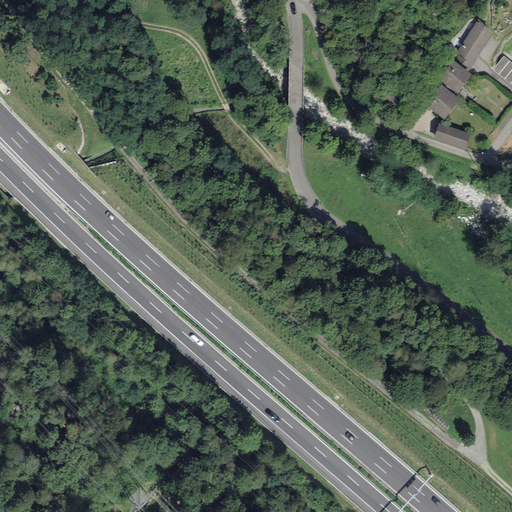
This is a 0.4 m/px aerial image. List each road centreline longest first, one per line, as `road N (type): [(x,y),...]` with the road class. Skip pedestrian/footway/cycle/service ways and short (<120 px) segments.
road 1 (track): [(5,0),(158,191),(208,241),(511,492)]
road 2 (motorway): [(435,511),(0,119)]
road 3 (motorway): [(0,159),(385,511)]
road 4 (tertiary): [(511,356),(304,193),(295,164),(291,0)]
road 5 (track): [(474,460),(480,425),(471,403),(340,287),(333,258),(346,232)]
road 6 (track): [(98,0),(123,18),(186,36),(234,120),(298,177)]
